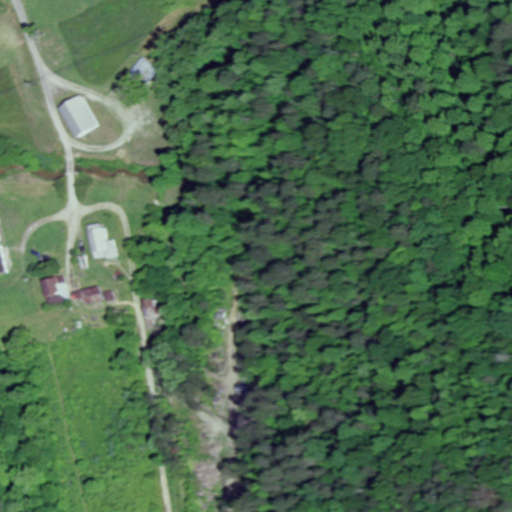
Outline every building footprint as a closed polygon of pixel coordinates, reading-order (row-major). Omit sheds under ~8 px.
[(129,79),(143,92),(162,71),(148,58),(129,79)] [(70,106),(84,139),(106,129),(91,97),(70,106)] [(119,259),(119,242),(110,242),(110,227),(95,227),(95,259),(119,259)] [(46,281),(50,306),(87,299),(88,307),(108,304),(105,288),(78,293),(76,284),(71,285),(69,277),(46,281)] [(143,300),(143,331),(156,331),(156,315),(160,315),(160,300),(143,300)]
